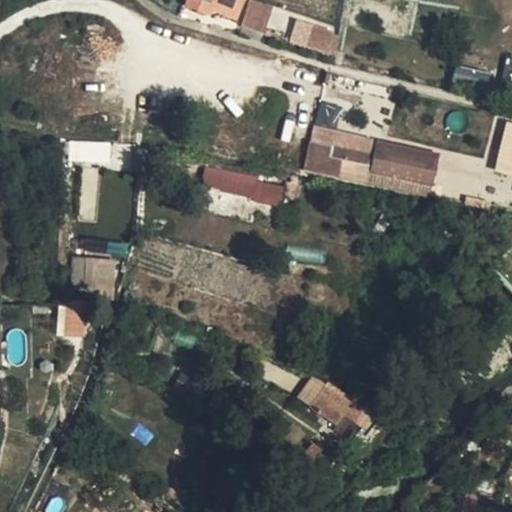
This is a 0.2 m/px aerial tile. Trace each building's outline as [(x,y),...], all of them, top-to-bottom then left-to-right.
[(186,0),(185,5),(208,13),(210,8),(213,0),(186,0)] [(213,0),(210,8),(234,17),(240,0),(213,0)] [(264,21),(241,14),(239,23),(261,30),(264,21)] [(325,50),(328,30),(321,29),(321,26),(299,22),(295,43),(325,50)] [(511,115),(509,115),(497,169),(511,172),(511,115)] [(333,148),(311,143),(306,169),(341,177),(345,163),(330,159),(333,148)] [(347,151),(333,148),(330,159),(345,163),(347,151)] [(391,152),(378,149),(373,174),(387,177),(391,152)] [(436,161),(391,152),(387,177),(431,185),(436,161)] [(253,195),(258,177),(207,164),(203,179),(223,184),(222,188),(253,195)] [(70,284),(115,291),(121,256),(76,249),(70,284)] [(128,296),(130,288),(121,284),(118,292),(128,296)] [(63,332),(88,334),(91,300),(66,298),(63,332)] [(349,405),(352,402),(355,395),(317,380),(308,403),(335,414),(340,401),(349,405)] [(495,511),(499,500),(469,494),(464,511),(495,511)]
